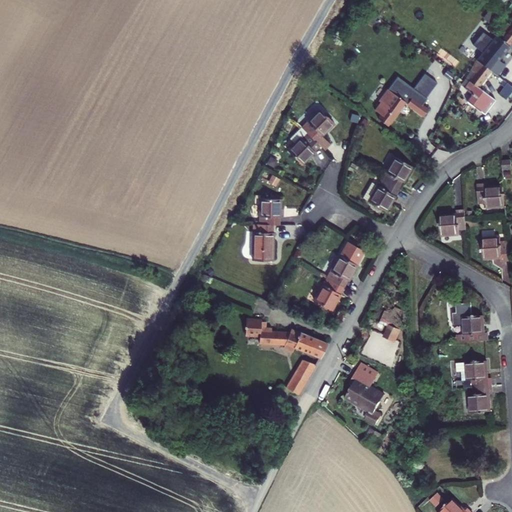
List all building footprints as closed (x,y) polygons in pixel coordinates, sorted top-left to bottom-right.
[(505,46),(506,47),(509,43),(511,45),(511,19),(508,25),(505,23),(494,36),(505,46)] [(474,60),(487,70),(488,71),(493,74),(501,64),(495,60),(505,46),(494,36),(493,34),(474,60)] [(467,70),(457,86),(469,94),(484,105),(490,98),(475,87),(488,71),(487,70),(474,60),(467,70)] [(387,126),(404,103),(423,116),(427,109),(422,105),(437,85),(425,76),(415,90),(398,78),(375,111),(380,115),(378,119),(387,126)] [(504,83),(499,90),(511,100),(511,78),(509,76),(504,83)] [(499,90),(504,83),(496,77),(488,87),(496,94),(499,90)] [(484,105),(469,94),(464,101),(479,112),(484,105)] [(322,114),(304,133),(309,137),(322,150),(326,155),(331,149),(324,142),(336,129),(322,114)] [(322,150),(309,137),(291,155),(305,169),(318,156),(317,155),(322,150)] [(392,156),(378,178),(394,187),(398,179),(401,180),(409,166),(392,156)] [(509,161),(500,162),(501,171),(510,170),(509,161)] [(390,193),(394,187),(378,178),(365,199),(383,210),(392,194),(390,193)] [(504,206),(502,184),(484,185),(484,182),(476,183),(477,203),(485,202),(485,207),(504,206)] [(258,199),(258,224),(269,225),(276,225),(276,217),(278,217),(278,199),(258,199)] [(465,236),(464,217),(456,218),(456,222),(438,223),(440,244),(458,242),(458,237),(465,236)] [(258,224),(252,224),(251,261),(271,261),(271,233),(269,233),(269,225),(258,224)] [(508,259),(507,240),(499,241),(499,235),(480,237),(482,258),(499,257),(499,260),(508,259)] [(336,255),(324,277),(340,286),(344,279),(346,280),(354,265),(354,264),(361,251),(345,241),(337,255),(336,255)] [(337,292),(340,286),(324,277),(312,300),(329,310),(339,293),(337,292)] [(456,334),(456,342),(489,339),(488,331),(484,332),(483,314),(469,315),(468,303),(454,304),(455,312),(452,313),(453,325),(462,324),(463,333),(456,334)] [(293,345),(318,356),(322,350),(325,343),(289,328),(288,331),(270,335),(269,332),(263,333),(262,327),(257,328),(257,326),(242,329),(243,336),(242,336),(243,340),(244,340),(245,345),(259,342),(261,348),(283,344),(282,346),(291,350),(293,345)] [(394,326),(389,336),(399,341),(404,331),(394,326)] [(302,357),(286,387),(298,395),(315,363),(302,357)] [(473,379),(473,386),(492,385),(491,377),(488,377),(487,360),(465,362),(467,379),(473,379)] [(363,381),(360,386),(353,399),(373,410),(369,418),(379,423),(392,397),(377,388),(381,380),(379,379),(382,371),(370,365),(366,372),(364,371),(360,379),(363,381)] [(493,393),(492,385),(473,386),(474,394),(468,395),(470,413),(491,411),(489,393),(493,393)] [(473,511),(468,507),(466,509),(453,497),(438,511),(473,511)]
